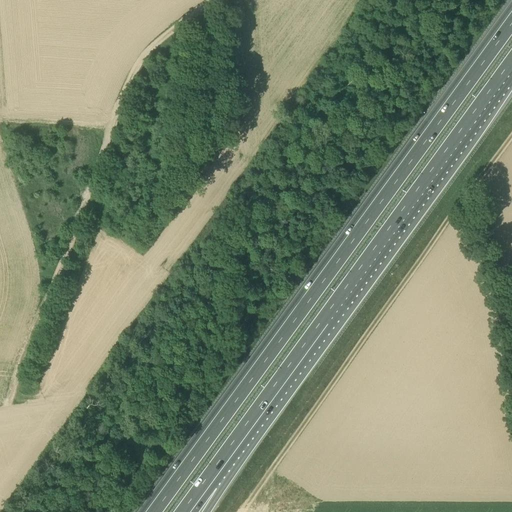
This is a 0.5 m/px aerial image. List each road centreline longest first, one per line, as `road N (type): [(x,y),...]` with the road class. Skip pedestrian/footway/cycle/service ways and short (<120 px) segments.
road 1 (motorway): [(511,16),(150,511)]
road 2 (motorway): [(206,482),(511,65)]
road 3 (track): [(511,132),(242,511)]
